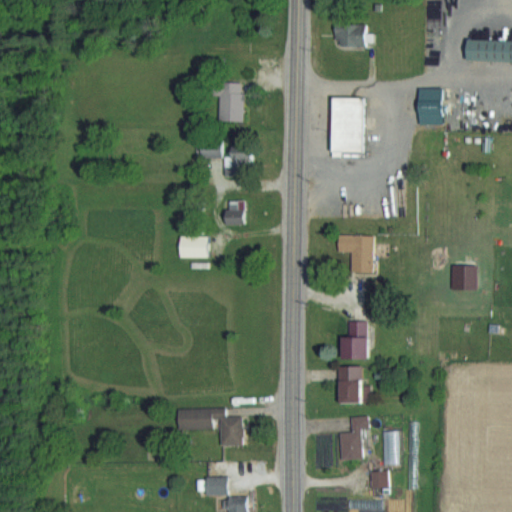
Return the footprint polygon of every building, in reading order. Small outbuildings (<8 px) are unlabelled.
[(339,45),(371,45),(371,22),(339,22),(339,45)] [(511,42),(471,42),(471,61),(511,61),(511,42)] [(223,121),(248,121),(248,81),(223,81),(223,121)] [(335,98),(335,150),(364,150),(365,99),(335,98)] [(421,101),(421,121),(446,121),(446,101),(421,101)] [(227,176),(257,176),(257,147),(236,147),(236,155),(226,155),(226,140),(204,140),(204,156),(227,156),(227,176)] [(232,223),(251,223),(251,200),(232,200),(232,223)] [(356,251),(355,272),(378,272),(379,233),(344,233),(343,250),(356,251)] [(349,358),(374,358),(374,319),(349,319),(349,358)] [(344,402),(368,402),(368,366),(344,366),(344,402)] [(248,444),(248,416),(230,416),(230,408),(182,408),(182,430),(224,429),(224,445),(248,444)] [(365,428),(372,427),(372,415),(355,416),(355,432),(343,432),(344,458),(366,458),(365,428)] [(394,468),(373,471),(374,488),(396,485),(394,468)] [(232,493),(232,476),(211,476),(211,493),(232,493)] [(253,511),(253,496),(234,496),(234,511),(253,511)]
